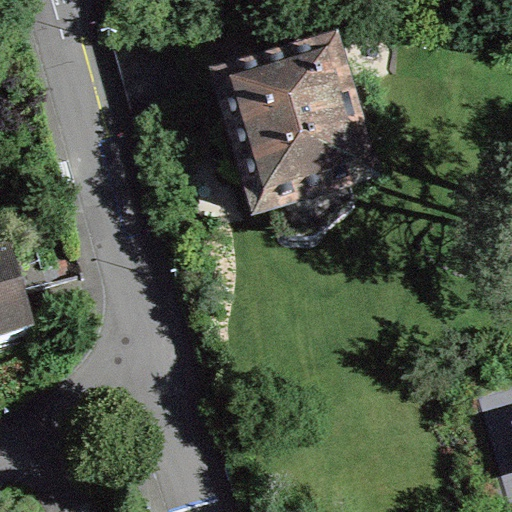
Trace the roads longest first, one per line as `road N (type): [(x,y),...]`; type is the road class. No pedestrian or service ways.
road 1 (residential): [(62,0),(156,376)]
road 2 (residential): [(0,461),(69,407),(156,376)]
road 3 (residential): [(156,376),(198,511)]
